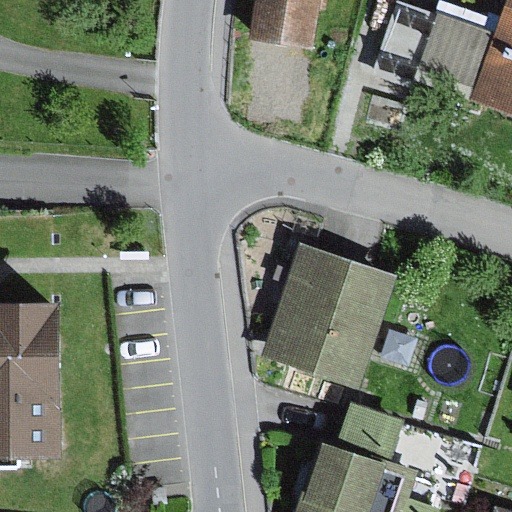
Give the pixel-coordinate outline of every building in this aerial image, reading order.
[(319,0),(250,0),(244,43),(311,53),(319,0)] [(511,0),(501,0),(490,33),(467,98),(511,113),(511,0)] [(412,79),(434,14),(397,2),(373,70),(412,83),(412,79)] [(490,33),(434,14),(412,79),(467,98),(490,33)] [(397,277),(294,243),(257,354),(360,388),(397,277)] [(0,460),(55,460),(53,305),(0,305),(0,460)] [(346,402),(332,444),(413,471),(399,511),(435,511),(440,498),(463,505),(482,447),(346,402)] [(332,444),(317,440),(293,511),(399,511),(413,471),(332,444)]
